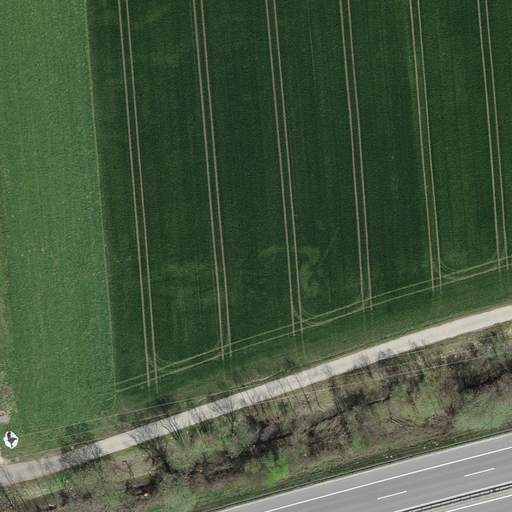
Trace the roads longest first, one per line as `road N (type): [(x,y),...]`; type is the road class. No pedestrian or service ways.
road 1 (track): [(0,476),(511,311)]
road 2 (motorway): [(511,464),(330,511)]
